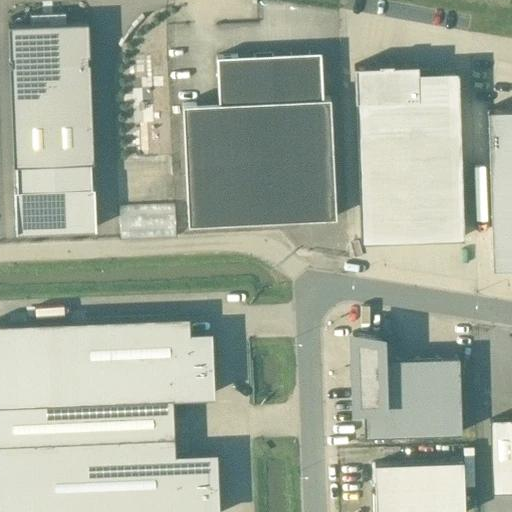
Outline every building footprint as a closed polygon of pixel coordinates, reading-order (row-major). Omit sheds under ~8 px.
[(29,23),(8,24),(9,57),(11,57),(11,64),(9,64),(13,164),(16,164),(17,188),(91,186),(90,161),(93,161),(89,61),(87,61),(87,54),(89,54),(88,21),(66,22),(66,12),(29,13),(29,23)] [(322,65),(311,51),(217,55),(219,101),(184,103),(188,222),(335,217),(330,97),(323,97),(322,65)] [(380,61),(354,62),(360,240),(463,236),(458,68),(419,69),(418,60),(395,61),(395,59),(380,60),(380,61)] [(511,107),(508,107),(487,108),(492,267),(511,266),(511,107)] [(17,188),(14,189),(16,230),(96,227),(94,185),(91,186),(17,188)] [(174,204),(119,205),(120,237),(175,236),(174,204)] [(0,322),(0,444),(174,438),(172,395),(212,394),(209,333),(189,333),(189,314),(0,322)] [(381,336),(352,332),(354,406),(363,406),(364,435),(461,431),(459,354),(381,357),(381,336)] [(511,399),(511,402),(511,418),(489,419),(492,492),(511,491),(511,399)] [(174,438),(0,444),(0,511),(216,511),(214,453),(175,455),(174,438)] [(464,511),(463,459),(373,462),(375,511),(464,511)]
